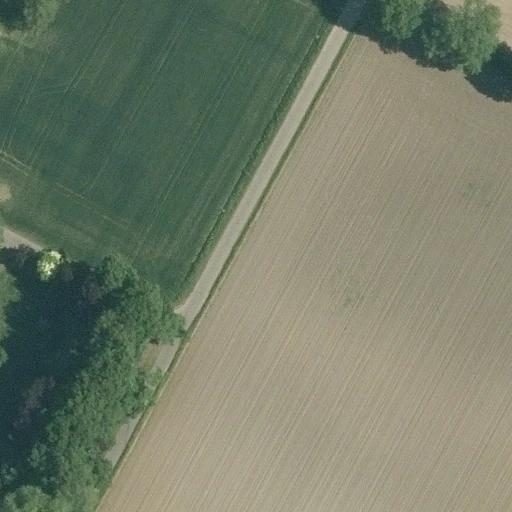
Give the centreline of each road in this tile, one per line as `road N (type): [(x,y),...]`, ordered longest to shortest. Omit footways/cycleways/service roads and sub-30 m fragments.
road 1 (unclassified): [(74,511),(348,0)]
road 2 (unknown): [(174,325),(15,247)]
